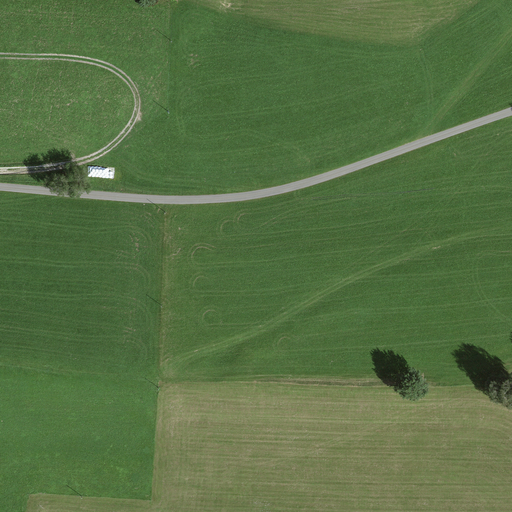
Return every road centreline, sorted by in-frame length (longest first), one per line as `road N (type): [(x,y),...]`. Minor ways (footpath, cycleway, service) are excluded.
road 1 (residential): [(511,111),(324,177),(236,197),(168,200),(0,186)]
road 2 (track): [(0,54),(104,64),(128,79),(138,105),(103,152),(0,170)]
